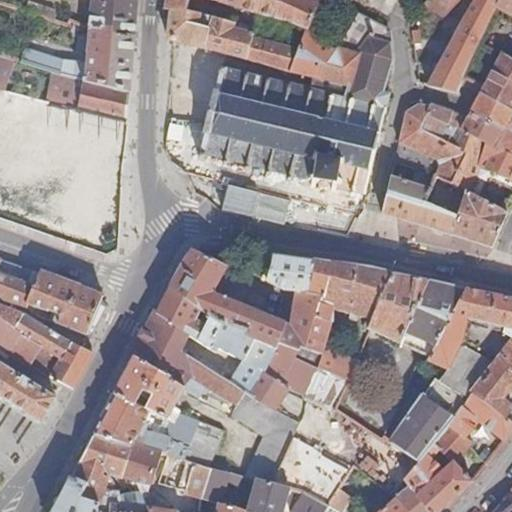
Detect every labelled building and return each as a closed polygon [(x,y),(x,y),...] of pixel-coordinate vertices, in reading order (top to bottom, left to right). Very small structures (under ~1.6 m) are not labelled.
[(92,0),(89,28),(92,28),(136,34),(138,7),(138,0),(92,0)] [(166,0),(166,8),(171,10),(171,7),(187,10),(188,9),(190,0),(166,0)] [(262,0),(218,0),(260,12),(262,0)] [(262,0),(260,12),(264,13),(288,21),(304,27),(308,29),(319,3),(322,0),(262,0)] [(429,0),(426,4),(463,23),(475,0),(429,0)] [(475,0),(463,23),(429,85),(458,92),(464,77),(472,57),(497,7),(500,0),(475,0)] [(511,0),(500,0),(497,7),(511,15),(511,0)] [(56,21),(58,15),(54,9),(30,2),(27,11),(37,14),(56,21)] [(169,39),(174,40),(174,39),(205,47),(214,15),(188,9),(187,10),(171,7),(171,10),(170,22),(169,39)] [(338,47),(345,49),(361,22),(383,32),(386,27),(384,25),(358,13),(338,47)] [(65,18),(58,15),(56,21),(65,24),(65,18)] [(235,27),(237,22),(214,15),(205,47),(247,57),(253,37),(254,32),(257,28),(249,26),(247,31),(235,27)] [(65,61),(26,48),(22,62),(44,68),(65,75),(131,92),(133,65),(135,45),(136,34),(92,28),(88,63),(65,61)] [(302,86),(288,83),(271,79),(271,78),(269,77),(268,78),(250,73),(247,72),(247,73),(223,67),(221,72),(222,73),(217,92),(216,92),(206,132),(207,132),(202,153),(200,157),(206,159),(207,154),(225,158),(224,163),(228,164),(230,160),(246,164),(245,169),(250,170),(251,165),(268,169),(267,174),(271,175),(273,171),(289,175),(288,179),(292,180),(293,176),(312,180),(311,186),(316,187),(318,180),(321,181),(320,186),(322,188),(326,189),(329,187),(330,183),(333,184),(332,190),(336,191),(338,186),(352,190),(351,195),(355,196),(356,191),(363,193),(366,195),(367,191),(367,190),(387,107),(390,93),(384,92),(393,60),(391,42),(369,36),(360,48),(358,53),(345,49),(338,47),(336,51),(308,29),(300,50),(292,71),(291,71),(305,75),(302,86)] [(292,71),(300,50),(253,37),(247,57),(291,71),(292,71)] [(511,108),(511,56),(502,51),(484,86),(481,92),(511,108)] [(44,68),(37,101),(51,106),(84,111),(127,123),(130,102),(131,92),(65,75),(44,68)] [(291,71),(288,83),(302,86),(305,75),(291,71)] [(506,129),(497,145),(511,152),(511,129),(508,127),(511,118),(511,108),(481,92),(471,111),(506,129)] [(451,142),(430,133),(420,128),(426,113),(429,106),(420,103),(408,111),(400,143),(442,162),(437,175),(438,175),(448,179),(454,182),(469,151),(451,142)] [(426,113),(437,118),(457,127),(497,145),(506,129),(471,111),(468,117),(461,114),(453,111),(447,109),(430,103),(429,106),(426,113)] [(430,133),(437,118),(426,113),(420,128),(430,133)] [(481,165),(491,170),(511,179),(511,152),(497,145),(457,127),(451,142),(469,151),(454,182),(467,189),(469,191),(477,175),(481,165)] [(480,197),(491,170),(481,165),(477,175),(469,191),(480,197)] [(427,203),(436,207),(448,179),(438,175),(433,189),(427,203)] [(427,203),(433,189),(392,176),(383,212),(408,220),(453,235),(459,216),(458,216),(436,207),(427,203)] [(508,212),(480,197),(469,191),(467,189),(458,216),(459,216),(453,235),(482,244),(493,248),(508,212)] [(213,296),(228,268),(193,251),(181,270),(172,288),(220,323),(249,332),(250,338),(256,341),(276,348),(279,343),(286,325),(213,296)] [(275,257),(272,271),(271,273),(267,282),(285,291),(297,293),(292,327),(286,325),(279,343),(299,351),(296,361),(317,370),(322,356),(323,356),(325,350),(333,324),(316,318),(322,298),(308,294),(314,262),(309,261),(298,260),(275,257)] [(36,287),(8,276),(0,272),(0,264),(2,259),(0,258),(0,296),(7,302),(21,307),(27,308),(28,304),(48,312),(49,310),(56,313),(52,321),(86,336),(103,297),(103,295),(73,283),(65,280),(42,270),(41,273),(36,287)] [(316,318),(333,324),(333,311),(373,321),(393,275),(371,270),(351,267),(314,262),(308,294),(322,298),(316,318)] [(13,263),(8,276),(36,287),(41,273),(13,263)] [(373,321),(369,331),(400,345),(405,334),(428,283),(408,279),(393,275),(373,321)] [(405,334),(436,347),(467,290),(448,287),(428,283),(405,334)] [(219,349),(243,362),(245,362),(256,341),(250,338),(249,332),(220,323),(172,288),(163,304),(159,311),(156,310),(151,320),(149,325),(184,350),(187,344),(190,337),(215,351),(218,351),(219,349)] [(463,343),(469,345),(471,340),(464,336),(470,319),(487,324),(502,327),(499,334),(507,339),(503,344),(508,347),(511,342),(511,300),(500,297),(467,290),(436,347),(430,358),(429,359),(450,368),(463,343)] [(86,336),(90,337),(94,329),(107,305),(103,297),(86,336)] [(1,307),(1,308),(0,308),(0,315),(17,328),(7,352),(25,363),(45,374),(65,384),(74,389),(90,360),(94,353),(85,348),(71,341),(28,317),(1,307)] [(0,315),(0,346),(7,352),(17,328),(0,315)] [(133,446),(159,454),(169,457),(212,471),(225,433),(181,415),(176,425),(172,423),(166,439),(146,433),(149,427),(153,422),(159,417),(167,421),(174,408),(178,411),(181,405),(178,403),(184,391),(196,398),(202,397),(207,387),(239,406),(235,417),(267,439),(251,473),(276,481),(287,457),(301,425),(276,410),(275,410),(231,384),(232,383),(183,353),(184,350),(149,325),(138,349),(123,382),(118,391),(96,434),(113,440),(133,446)] [(430,358),(436,347),(405,334),(400,345),(430,358)] [(358,453),(360,452),(382,443),(350,421),(335,412),(349,382),(343,380),(317,370),(296,361),(299,351),(279,343),(276,348),(256,341),(245,362),(243,362),(236,375),(232,383),(231,384),(275,410),(276,410),(280,403),(291,386),(303,392),(310,412),(323,430),(358,453)] [(507,419),(511,413),(511,408),(502,401),(511,387),(511,342),(508,347),(500,358),(482,382),(474,394),(507,419)] [(500,358),(469,345),(463,343),(450,368),(465,374),(458,391),(470,399),(474,394),(482,382),(500,358)] [(323,356),(322,356),(317,370),(343,380),(349,382),(351,377),(354,370),(357,362),(325,350),(323,356)] [(44,423),(57,399),(3,366),(0,363),(0,398),(1,397),(44,423)] [(349,382),(357,386),(359,382),(351,377),(349,382)] [(449,426),(470,399),(458,391),(436,379),(425,397),(423,396),(390,445),(418,463),(419,464),(427,454),(435,444),(449,426)] [(352,398),(357,386),(349,382),(335,412),(350,421),(360,402),(352,398)] [(511,433),(511,422),(507,419),(474,394),(470,399),(449,426),(473,443),(477,439),(470,433),(479,421),(505,442),(511,433)] [(398,500),(407,511),(441,511),(446,508),(473,483),(456,465),(471,446),(473,443),(449,426),(435,444),(453,463),(443,473),(427,454),(419,464),(418,463),(403,482),(410,489),(398,500)] [(105,491),(108,478),(103,476),(104,471),(103,470),(113,440),(96,434),(86,454),(73,477),(65,490),(53,511),(111,511),(112,505),(120,506),(119,497),(118,493),(105,491)] [(103,476),(108,478),(109,475),(123,478),(123,476),(133,446),(113,440),(103,470),(104,471),(103,476)] [(360,452),(403,482),(418,463),(390,445),(385,441),(382,443),(360,452)] [(133,446),(123,476),(126,477),(134,479),(150,488),(159,454),(133,446)] [(484,446),(476,452),(487,465),(494,456),(484,446)] [(159,485),(203,498),(212,471),(169,457),(159,485)] [(340,492),(343,486),(287,457),(276,481),(274,486),(291,490),(306,494),(330,508),(340,492)] [(221,506),(227,508),(229,501),(224,500),(229,484),(242,487),(244,479),(232,476),(212,471),(203,498),(203,500),(221,506)] [(126,477),(130,485),(136,482),(134,479),(126,477)] [(285,511),(291,490),(274,486),(258,482),(250,511),(285,511)] [(285,511),(295,511),(306,494),(291,490),(285,511)] [(140,492),(134,494),(119,497),(120,506),(120,511),(149,511),(145,502),(140,492)] [(346,511),(352,500),(340,492),(330,508),(331,508),(337,511),(346,511)] [(306,494),(295,511),(328,511),(331,508),(330,508),(306,494)] [(383,511),(407,511),(398,500),(397,502),(383,511)] [(164,505),(145,502),(149,511),(174,511),(164,510),(164,505)]
